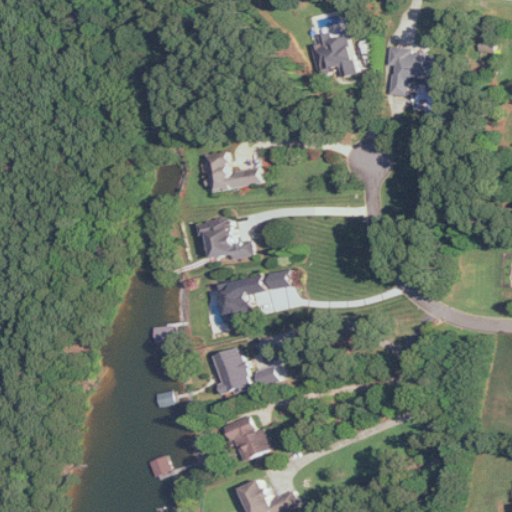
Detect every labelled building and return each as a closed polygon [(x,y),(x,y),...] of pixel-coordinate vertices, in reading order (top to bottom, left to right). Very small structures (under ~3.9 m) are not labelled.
[(365,75),(356,37),(338,41),(338,40),(320,44),(328,74),(350,69),(352,78),(365,75)] [(399,95),(416,96),(417,84),(449,86),(451,60),(442,60),(442,54),(420,53),(421,49),(398,48),(397,66),(401,66),(399,95)] [(221,192),(270,185),(268,175),(240,179),(236,152),(216,155),(221,192)] [(262,255),(259,240),(244,243),(239,218),(206,224),(209,236),(217,235),(222,261),(262,255)] [(277,274),(280,290),(300,287),(297,270),(277,274)] [(228,284),(237,330),(255,327),(254,319),(264,317),(259,295),(275,292),(272,276),(228,284)] [(223,356),(232,383),(222,386),(226,399),(262,387),(254,361),(251,362),(247,348),(223,356)] [(262,372),(268,388),(288,381),(283,365),(262,372)] [(251,461),(280,450),(272,429),(264,432),(258,417),(233,426),(238,441),(243,440),(251,461)] [(289,511),(307,504),(301,491),(280,500),(270,479),(249,489),(259,511),(289,511)]
